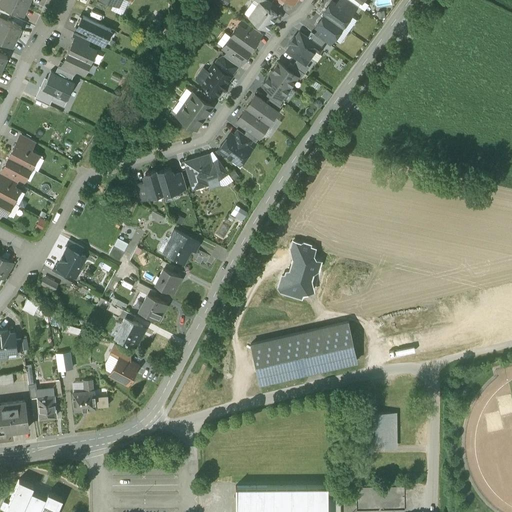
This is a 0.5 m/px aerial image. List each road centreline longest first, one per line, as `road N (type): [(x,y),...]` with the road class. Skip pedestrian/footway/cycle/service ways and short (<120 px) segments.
road 1 (tertiary): [(410,0),(244,234),(148,414)]
road 2 (residential): [(35,251),(79,173),(203,138),(309,0)]
road 3 (residential): [(148,414),(176,422),(435,360)]
road 4 (residential): [(433,511),(435,360)]
road 5 (residential): [(0,118),(65,0)]
